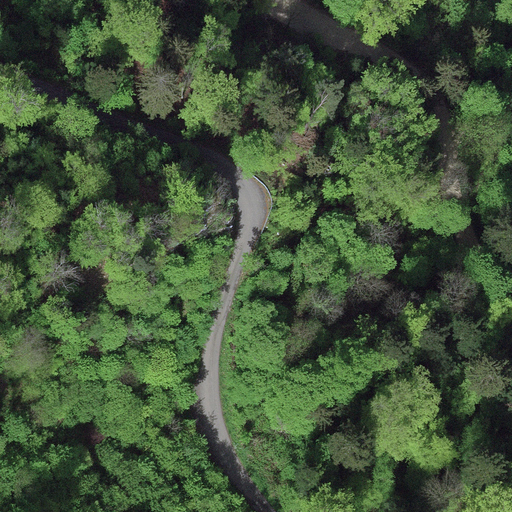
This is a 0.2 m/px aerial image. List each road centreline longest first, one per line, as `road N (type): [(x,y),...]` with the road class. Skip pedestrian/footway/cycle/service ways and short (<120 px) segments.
road 1 (unclassified): [(0,70),(207,154),(247,195),(250,219),(208,370),(206,408),(217,445),(266,511)]
road 2 (track): [(511,299),(478,260),(446,183),(448,119),(417,68),(290,0)]
